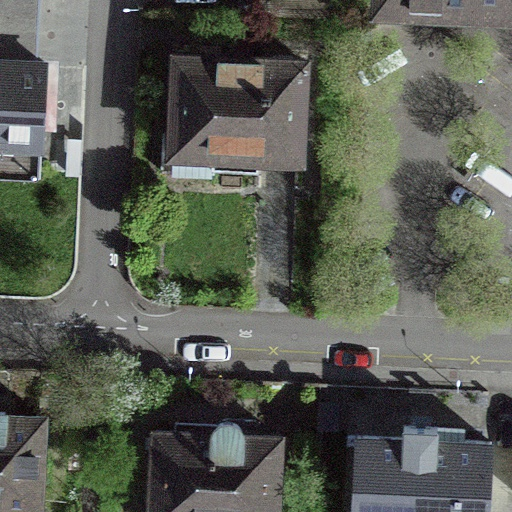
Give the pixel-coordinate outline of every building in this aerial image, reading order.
[(0,0),(0,172),(41,174),(42,144),(44,144),(45,125),(57,125),(60,54),(48,54),(48,51),(39,51),(40,0),(0,0)] [(258,0),(258,9),(344,12),(344,0),(258,0)] [(431,7),(511,10),(511,0),(368,0),(369,4),(404,6),(403,16),(431,17),(431,7)] [(300,156),(308,156),(310,45),(170,42),(167,170),(215,171),(216,164),(299,166),(300,156)] [(68,140),(84,141),(85,103),(69,102),(68,140)] [(0,511),(34,511),(34,510),(45,510),(48,402),(9,401),(9,396),(0,396),(0,511)] [(319,400),(318,429),(340,429),(340,399),(319,400)] [(281,511),(285,423),(244,421),(241,413),(230,406),(217,410),(211,420),(149,418),(145,511),(281,511)] [(490,511),(493,430),(465,429),(465,418),(403,415),(403,425),(355,423),(351,511),(490,511)]
